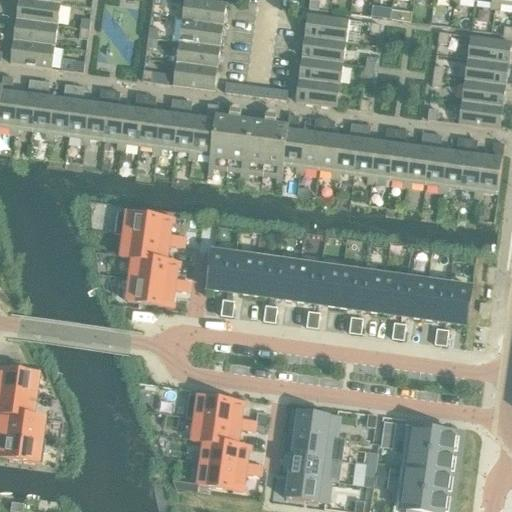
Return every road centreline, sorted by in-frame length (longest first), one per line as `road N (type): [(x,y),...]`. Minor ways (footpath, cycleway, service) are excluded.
road 1 (residential): [(511,378),(192,334)]
road 2 (residential): [(282,389),(507,420)]
road 3 (residential): [(0,325),(150,344)]
road 4 (residential): [(150,344),(190,375),(282,389)]
